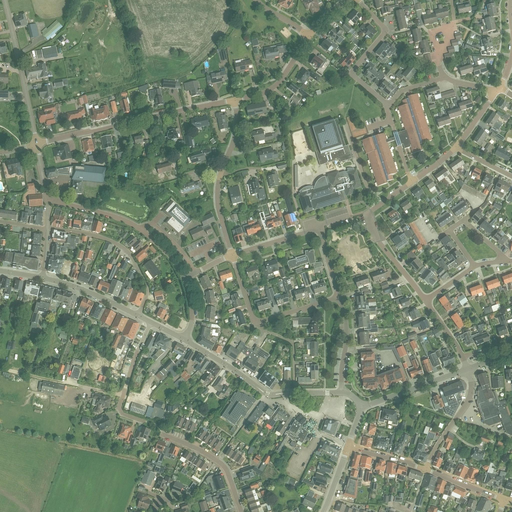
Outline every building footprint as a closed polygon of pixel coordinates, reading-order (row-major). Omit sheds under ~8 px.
[(322,3),(320,0),(308,0),(303,3),(307,10),(310,9),(313,14),(320,11),(317,5),(322,3)] [(488,12),(496,10),(494,1),(487,2),(488,6),(487,6),(488,10),(483,11),(483,13),(488,12)] [(382,2),(375,3),(377,10),(383,8),(382,2)] [(437,19),(443,18),(440,5),(438,6),(439,10),(435,11),(437,19)] [(443,18),(449,16),(447,8),(443,9),(442,5),(440,5),(443,18)] [(428,11),(431,24),(437,22),(436,19),(437,19),(435,11),(434,11),(435,14),(431,15),(430,10),(428,11)] [(494,18),(497,17),(496,10),(488,12),(489,16),(484,17),(485,20),(490,18),(494,18)] [(355,24),(361,17),(354,11),(348,19),(355,24)] [(428,11),(426,11),(427,16),(423,16),(425,25),(431,24),(428,11)] [(17,28),(28,25),(27,24),(31,24),(30,23),(30,20),(27,21),(25,13),(21,14),(21,16),(15,18),(17,28)] [(486,23),(481,25),(481,27),(483,27),(494,24),(493,21),(495,21),(494,18),(490,18),(485,20),(486,23)] [(48,40),(63,27),(57,21),(48,29),(46,28),(42,32),(43,34),(42,34),(48,40)] [(31,38),(39,36),(36,24),(28,26),(31,38)] [(348,32),(351,28),(345,24),(342,27),(348,32)] [(494,24),(483,27),(484,30),(482,31),(483,33),(487,32),(495,30),(494,24)] [(371,39),(377,32),(372,28),(369,25),(367,28),(363,25),(359,30),(363,33),(364,32),(371,39)] [(329,34),(337,41),(341,36),(340,35),(344,31),(339,27),(336,31),(334,29),(329,34)] [(491,38),(481,41),(482,44),(479,45),(479,46),(477,45),(477,46),(480,47),(480,48),(484,47),(484,46),(492,45),(491,38)] [(336,50),(338,47),(331,40),(329,43),(325,40),(321,46),(327,51),(331,46),(336,50)] [(392,54),(396,50),(392,46),(389,49),(384,44),(380,49),(387,55),(389,52),(392,54)] [(494,51),(492,45),(484,46),(484,47),(485,50),(480,51),(481,55),(491,56),(490,52),(494,51)] [(274,56),(274,57),(279,56),(279,54),(284,53),(283,46),(265,50),(265,52),(263,53),(264,60),(267,59),(267,60),(271,59),(271,57),(274,56)] [(387,55),(380,49),(375,54),(381,59),(379,61),(383,65),(387,60),(385,58),(387,55)] [(316,57),(314,59),(313,59),(312,59),(312,60),(311,60),(311,64),(313,65),(314,66),(314,67),(315,68),(317,68),(318,69),(323,63),(324,65),(327,61),(319,55),(317,58),(316,57)] [(349,66),(356,59),(351,55),(346,61),(343,58),(339,63),(344,67),(346,64),(349,66)] [(479,67),(481,74),(487,72),(483,61),(486,58),(486,57),(481,57),(481,61),(477,62),(478,65),(479,67)] [(408,69),(406,71),(412,76),(416,72),(411,68),(413,65),(408,60),(404,65),(408,69)] [(248,66),(252,66),(251,61),(235,64),(237,72),(249,70),(248,66)] [(369,79),(375,71),(373,69),(375,66),(370,62),(366,67),(368,69),(364,75),(369,79)] [(41,78),(48,77),(45,64),(38,65),(39,66),(26,68),(28,80),(38,78),(38,79),(41,78)] [(475,76),(472,69),(471,66),(465,67),(467,74),(473,72),(474,76),(475,76)] [(467,74),(465,67),(459,69),(461,76),(467,74)] [(472,69),(475,76),(481,74),(479,67),(472,69)] [(8,83),(8,75),(1,75),(1,68),(0,68),(0,82),(3,83),(3,84),(6,84),(6,83),(8,83)] [(220,81),(228,80),(226,72),(225,72),(225,69),(221,70),(221,73),(211,75),(211,76),(206,77),(207,82),(212,81),(213,84),(221,82),(220,81)] [(304,84),(310,76),(318,82),(321,78),(311,71),(309,74),(304,70),(301,75),(300,74),(298,77),(298,78),(297,80),(299,81),(298,82),(301,84),(301,83),(304,84)] [(375,71),(369,79),(374,83),(378,78),(381,80),(385,75),(380,70),(377,73),(375,71)] [(412,76),(406,71),(404,73),(400,70),(396,75),(401,79),(403,77),(408,81),(412,76)] [(383,93),(384,92),(390,85),(387,83),(389,80),(385,77),(381,81),(383,83),(379,88),(381,89),(380,90),(383,93)] [(176,82),(164,81),(163,88),(175,89),(176,82)] [(195,96),(200,95),(199,91),(200,91),(200,90),(199,90),(197,82),(185,84),(186,91),(191,91),(192,95),(194,95),(195,96)] [(149,84),(138,88),(139,91),(145,93),(147,89),(148,88),(148,87),(149,84)] [(292,84),(291,86),(290,86),(289,87),(288,88),(289,88),(295,94),(297,91),(308,100),(310,97),(299,88),(298,89),(292,84)] [(390,85),(384,92),(383,93),(386,96),(387,95),(388,96),(392,91),(395,93),(399,89),(394,84),(392,87),(390,85)] [(52,97),(51,87),(44,88),(44,90),(39,91),(40,97),(45,97),(45,99),(52,97)] [(438,87),(432,89),(434,96),(440,94),(438,87)] [(157,106),(163,104),(162,97),(160,97),(160,95),(161,94),(160,89),(150,91),(150,95),(150,96),(151,100),(155,99),(157,106)] [(435,98),(434,96),(432,89),(426,91),(428,98),(432,97),(433,99),(434,103),(436,102),(435,98)] [(410,105),(420,102),(417,94),(408,97),(408,99),(410,105)] [(291,99),(293,101),(296,103),(294,106),(299,109),(302,105),(299,102),(300,100),(294,95),(291,99)] [(473,107),(471,101),(469,95),(466,96),(468,101),(465,103),(467,109),(473,107)] [(127,100),(126,99),(120,100),(122,109),(123,109),(124,113),(130,112),(127,100)] [(417,127),(415,120),(412,112),(410,105),(408,99),(402,101),(404,105),(398,107),(405,130),(417,127)] [(497,106),(503,110),(505,106),(509,108),(509,110),(511,111),(511,110),(511,104),(510,105),(507,104),(502,100),(497,106)] [(420,102),(410,105),(412,112),(422,109),(420,102)] [(248,116),(267,113),(265,103),(246,107),(248,116)] [(52,112),(56,111),(55,106),(44,108),(45,111),(38,112),(40,123),(54,120),(52,112)] [(101,120),(99,111),(98,106),(94,107),(95,109),(90,110),(92,120),(95,119),(96,121),(98,121),(99,121),(101,121),(101,120)] [(99,111),(101,120),(102,120),(103,120),(105,120),(105,119),(107,118),(107,116),(110,116),(107,106),(102,107),(102,110),(99,111)] [(425,117),(422,109),(412,112),(415,120),(425,117)] [(456,117),(454,110),(448,112),(449,117),(450,119),(456,117)] [(68,121),(82,118),(81,111),(66,114),(68,121)] [(220,130),(224,129),(228,128),(225,116),(223,116),(222,113),(216,114),(216,118),(218,117),(220,130)] [(493,113),(489,118),(501,126),(503,124),(497,120),(499,117),(493,113)] [(192,128),(209,125),(207,116),(203,117),(191,120),(192,128)] [(415,120),(417,127),(417,128),(427,125),(425,117),(415,120)] [(443,119),(445,125),(451,124),(450,119),(449,117),(443,119)] [(350,120),(352,132),(358,130),(355,118),(350,120)] [(499,129),(501,126),(489,118),(486,123),(492,128),(490,131),(492,133),(496,136),(498,133),(496,131),(497,130),(498,131),(499,129)] [(334,120),(308,128),(320,166),(324,164),(326,163),(326,164),(338,160),(340,159),(341,162),(352,159),(348,146),(346,146),(337,119),(334,120)] [(445,125),(443,119),(437,121),(439,127),(445,125)] [(430,132),(427,125),(417,128),(419,136),(430,132)] [(391,139),(391,142),(395,140),(397,147),(399,146),(401,145),(403,144),(404,149),(410,147),(412,154),(423,150),(420,144),(422,144),(419,136),(417,128),(417,127),(405,130),(397,133),(397,132),(395,132),(393,133),(394,137),(391,139)] [(366,128),(354,131),(355,137),(368,134),(366,128)] [(177,139),(177,138),(179,138),(178,134),(179,134),(178,129),(169,131),(169,134),(167,134),(168,137),(165,138),(166,141),(169,140),(171,140),(173,140),(173,141),(175,142),(176,142),(177,140),(177,139)] [(265,140),(265,141),(273,139),(272,134),(264,135),(263,130),(253,133),(255,142),(265,140)] [(477,135),(484,140),(488,134),(481,130),(477,135)] [(432,140),(430,132),(419,136),(422,144),(432,140)] [(391,142),(391,139),(387,140),(385,133),(373,137),(379,157),(391,153),(388,143),(391,142)] [(497,138),(496,137),(496,136),(492,133),(490,137),(495,140),(498,142),(500,139),(497,137),(497,138)] [(484,140),(477,135),(473,141),(480,146),(484,140)] [(104,149),(113,147),(111,136),(101,138),(104,149)] [(146,149),(150,149),(148,141),(143,142),(142,136),(134,138),(135,140),(129,141),(130,146),(145,143),(146,149)] [(367,154),(369,160),(379,157),(373,137),(362,141),(366,154),(367,154)] [(82,142),(84,148),(83,149),(83,151),(84,151),(85,153),(94,151),(92,140),(82,142)] [(186,148),(195,146),(194,140),(185,141),(186,148)] [(180,150),(186,149),(185,142),(178,143),(180,150)] [(504,151),(500,149),(502,146),(500,145),(498,148),(495,154),(501,157),(504,151)] [(62,148),(54,150),(56,157),(61,156),(62,161),(65,160),(71,159),(69,146),(62,147),(62,148)] [(261,162),(278,158),(276,151),(273,152),(272,148),(265,150),(265,151),(259,153),(258,154),(258,155),(258,156),(258,157),(259,158),(260,158),(261,162)] [(511,154),(506,152),(508,149),(506,148),(504,151),(501,157),(507,161),(511,154)] [(206,160),(205,157),(212,155),(210,149),(203,151),(203,152),(190,156),(192,164),(206,160)] [(391,153),(379,157),(387,182),(393,180),(391,175),(397,173),(391,153)] [(379,157),(369,160),(377,187),(387,183),(387,182),(379,157)] [(18,174),(22,174),(22,175),(19,159),(7,162),(9,171),(10,171),(10,175),(18,174)] [(460,159),(455,163),(459,168),(462,166),(465,170),(462,172),(463,174),(464,176),(467,171),(468,169),(467,167),(464,164),(460,159)] [(158,163),(151,165),(153,171),(157,170),(158,175),(172,171),(169,162),(159,165),(158,163)] [(463,174),(462,172),(459,168),(455,163),(450,166),(453,172),(456,170),(461,176),(463,174)] [(57,170),(57,172),(58,174),(72,176),(72,180),(76,180),(76,181),(74,181),(72,193),(81,194),(83,182),(78,181),(105,184),(106,169),(73,165),(73,167),(57,170)] [(345,200),(343,197),(345,196),(347,195),(347,196),(355,193),(354,189),(361,187),(356,171),(354,171),(354,170),(354,169),(352,168),(350,168),(349,168),(347,169),(348,171),(346,172),(345,171),(338,174),(338,173),(329,176),(331,185),(315,190),(315,187),(314,187),(313,186),(312,186),(311,186),(310,186),(309,186),(308,187),(307,187),(306,187),(305,187),(304,188),(303,188),(302,189),(301,190),(300,191),(299,192),(300,192),(301,194),(299,194),(302,202),(303,205),(305,213),(313,210),(312,210),(315,209),(315,210),(345,200)] [(57,170),(56,169),(46,171),(48,179),(58,177),(58,174),(57,172),(57,170)] [(450,179),(452,182),(454,180),(452,177),(452,178),(450,174),(449,175),(445,169),(440,173),(444,178),(448,176),(450,179)] [(479,177),(481,172),(475,169),(472,176),(476,178),(474,182),(477,183),(480,178),(479,177)] [(270,188),(278,186),(277,180),(278,180),(277,172),(273,172),(273,176),(268,177),(270,188)] [(448,184),(444,178),(440,173),(435,177),(439,182),(442,180),(446,186),(448,184)] [(483,181),(483,182),(487,184),(486,186),(487,186),(486,189),(489,191),(492,186),(489,185),(490,182),(491,183),(493,178),(486,174),(483,181)] [(257,179),(253,180),(254,184),(249,185),(251,195),(259,194),(257,188),(259,187),(257,179)] [(429,190),(435,186),(431,180),(425,184),(429,190)] [(182,193),(184,193),(196,189),(196,190),(200,189),(197,183),(194,184),(194,181),(181,186),(182,189),(181,189),(181,190),(181,193),(182,193)] [(499,181),(496,187),(502,190),(505,184),(499,181)] [(507,192),(510,186),(505,184),(502,190),(507,192)] [(232,204),(242,202),(239,187),(232,188),(233,191),(229,192),(232,204)] [(423,200),(426,197),(419,188),(412,193),(417,200),(421,197),(423,200)] [(30,205),(43,205),(42,195),(29,195),(30,205)] [(183,230),(193,220),(178,206),(172,200),(168,205),(169,206),(166,209),(165,208),(162,211),(170,219),(166,223),(174,231),(173,232),(179,238),(185,232),(183,230)] [(404,212),(411,207),(407,201),(400,206),(404,212)] [(463,201),(457,205),(462,213),(468,209),(465,204),(464,203),(463,201)] [(462,213),(457,205),(451,209),(452,211),(456,217),(462,213)] [(31,216),(31,217),(30,224),(43,227),(43,209),(35,208),(34,212),(36,212),(35,217),(31,216)] [(27,223),(28,216),(31,217),(31,216),(32,210),(29,210),(29,209),(26,209),(25,212),(22,212),(20,222),(23,222),(23,223),(25,223),(26,223),(27,223)] [(479,214),(482,211),(480,210),(472,218),(474,220),(473,221),(476,224),(482,217),(479,214)] [(397,223),(399,221),(396,217),(398,216),(394,211),(388,215),(392,220),(394,218),(397,223)] [(268,229),(275,227),(271,215),(270,215),(271,216),(265,218),(263,212),(259,214),(261,219),(263,226),(267,224),(268,229)] [(452,220),(448,214),(447,212),(441,216),(447,223),(452,220)] [(65,217),(54,214),(52,226),(63,228),(65,217)] [(209,224),(215,221),(212,214),(201,219),(204,226),(190,232),(194,240),(203,236),(212,232),(209,224)] [(279,219),(276,220),(275,218),(274,214),(271,215),(275,227),(281,225),(279,219)] [(288,227),(294,225),(292,219),(296,218),(294,214),(284,217),(286,221),(288,227)] [(447,223),(441,216),(436,220),(437,222),(441,227),(447,223)] [(81,222),(78,221),(79,220),(78,218),(76,218),(75,219),(73,228),(80,229),(81,222)] [(247,219),(248,222),(249,225),(243,227),(244,231),(246,230),(248,236),(254,234),(250,221),(251,221),(250,218),(247,219)] [(480,227),(484,231),(489,225),(486,222),(488,219),(486,218),(484,221),(485,221),(480,227)] [(91,231),(93,220),(88,219),(87,223),(82,222),(81,229),(91,231)] [(253,220),(251,221),(250,221),(254,234),(261,232),(258,224),(255,225),(254,220),(253,220)] [(494,229),(491,227),(494,225),(493,224),(496,222),(494,220),(491,223),(489,225),(484,231),(489,235),(494,229)] [(100,234),(102,224),(95,222),(92,231),(100,234)] [(236,243),(243,241),(241,236),(243,235),(241,228),(236,229),(238,236),(234,237),(236,243)] [(409,239),(413,236),(409,229),(404,233),(409,239)] [(507,231),(504,234),(499,229),(497,232),(497,233),(493,238),(497,242),(507,231)] [(66,232),(53,231),(52,240),(54,240),(54,242),(64,243),(68,244),(68,246),(69,247),(69,248),(75,249),(76,237),(70,237),(70,236),(66,234),(66,232)] [(509,238),(507,236),(509,233),(507,231),(497,242),(502,246),(503,245),(508,249),(509,243),(506,241),(509,238)] [(401,240),(405,238),(401,232),(396,236),(397,237),(392,240),(396,246),(402,242),(401,240)] [(131,247),(139,240),(138,240),(137,241),(133,236),(126,242),(131,247)] [(445,246),(451,242),(447,236),(441,241),(440,240),(437,243),(438,244),(442,242),(445,246)] [(139,240),(131,247),(132,246),(137,251),(143,246),(139,240)] [(451,242),(445,246),(448,252),(455,247),(451,242)] [(68,244),(64,243),(64,247),(53,245),(52,255),(62,257),(63,252),(66,252),(67,247),(69,247),(68,246),(68,244)] [(110,254),(113,245),(107,243),(103,251),(110,254)] [(84,261),(86,262),(87,259),(91,260),(93,252),(87,250),(84,261)] [(139,263),(148,256),(142,250),(135,256),(139,263)] [(300,259),(302,265),(309,263),(310,265),(315,263),(314,251),(305,252),(306,257),(300,259)] [(451,254),(447,256),(450,260),(453,258),(455,261),(461,256),(457,251),(452,255),(451,254)] [(19,268),(19,266),(24,267),(25,268),(26,268),(27,268),(28,269),(29,270),(30,270),(31,270),(32,271),(33,271),(34,270),(36,270),(36,269),(37,268),(38,267),(38,266),(39,265),(39,260),(24,258),(24,256),(24,255),(21,255),(6,252),(5,262),(17,264),(16,268),(19,268)] [(64,264),(65,259),(53,256),(52,258),(51,257),(48,272),(60,275),(63,264),(64,264)] [(459,266),(465,262),(461,256),(455,261),(453,262),(448,266),(447,266),(449,268),(449,269),(454,266),(456,269),(459,266)] [(414,268),(413,270),(416,272),(422,267),(422,268),(424,266),(418,260),(415,257),(410,261),(412,263),(411,265),(414,268)] [(302,265),(300,259),(296,260),(296,259),(295,259),(295,260),(287,262),(290,270),(300,267),(300,266),(302,265)] [(443,259),(442,259),(438,262),(442,268),(443,269),(447,266),(448,266),(443,259)] [(124,271),(128,263),(123,261),(119,268),(124,271)] [(154,278),(160,273),(151,261),(144,266),(154,278)] [(273,265),(272,261),(265,264),(266,266),(267,271),(263,272),(266,282),(268,281),(268,280),(269,279),(268,277),(267,274),(273,273),(272,271),(273,271),(271,265),(273,265)] [(71,278),(77,280),(80,273),(77,272),(79,267),(77,266),(74,265),(73,271),(74,271),(71,278)] [(87,284),(90,277),(82,274),(83,272),(84,272),(86,267),(83,266),(81,273),(78,280),(87,284)] [(108,279),(112,281),(118,267),(114,266),(113,267),(108,279)] [(255,281),(260,279),(258,274),(259,273),(257,266),(252,268),(252,269),(246,270),(248,277),(253,275),(255,281)] [(442,268),(436,273),(439,276),(445,271),(443,269),(442,268)] [(436,281),(432,278),(435,276),(427,269),(423,273),(420,278),(428,284),(429,283),(433,285),(436,281)] [(222,281),(232,277),(230,270),(219,274),(222,281)] [(135,274),(131,271),(127,278),(132,281),(135,274)] [(380,280),(386,278),(384,271),(378,273),(380,280)] [(445,271),(439,276),(443,280),(449,275),(445,271)] [(374,282),(380,280),(378,273),(371,275),(374,282)] [(97,279),(99,275),(95,274),(90,285),(96,288),(99,280),(97,279)] [(117,297),(123,284),(115,281),(116,280),(117,280),(119,276),(116,274),(108,293),(117,297)] [(209,281),(207,275),(202,277),(202,278),(200,279),(202,283),(201,283),(202,285),(209,281)] [(361,278),(363,285),(370,283),(367,276),(361,278)] [(508,276),(502,278),(505,284),(508,283),(510,290),(511,289),(511,286),(510,282),(508,276)] [(363,285),(361,278),(355,280),(357,287),(363,285)] [(5,296),(9,297),(9,295),(11,295),(12,288),(9,287),(10,281),(4,279),(3,283),(2,283),(1,285),(1,286),(1,288),(5,289),(5,294),(5,296)] [(319,285),(321,292),(327,291),(324,280),(321,280),(322,284),(319,285)] [(492,282),(494,288),(498,287),(501,293),(504,292),(503,289),(502,289),(501,286),(500,286),(497,280),(492,282)] [(128,288),(130,283),(125,281),(121,289),(118,297),(128,302),(133,289),(128,288)] [(209,281),(202,285),(203,286),(205,290),(208,288),(208,289),(212,287),(209,281)] [(222,295),(226,293),(227,293),(226,289),(224,289),(222,281),(219,282),(220,286),(219,286),(220,290),(221,290),(222,295)] [(20,291),(19,297),(22,298),(24,291),(21,291),(23,283),(17,282),(15,289),(20,291)] [(23,302),(24,303),(23,304),(26,305),(27,297),(26,297),(27,294),(38,297),(40,285),(27,282),(23,302)] [(107,293),(110,285),(101,282),(98,290),(107,293)] [(494,288),(492,282),(486,284),(488,290),(492,289),(493,292),(494,296),(496,295),(494,288)] [(321,292),(319,285),(313,287),(315,294),(321,292)] [(395,298),(402,296),(399,288),(396,289),(394,285),(389,287),(383,290),(385,294),(388,293),(389,294),(393,293),(395,298)] [(40,299),(41,299),(40,301),(39,301),(38,304),(37,303),(34,313),(33,313),(31,322),(32,322),(30,332),(35,333),(40,315),(48,317),(50,308),(52,300),(55,289),(42,286),(39,297),(40,297),(40,299)] [(300,291),(302,298),(308,296),(306,289),(306,288),(305,286),(299,288),(300,289),(300,291)] [(475,288),(478,294),(482,293),(483,296),(486,295),(484,292),(483,292),(481,286),(475,288)] [(478,294),(475,288),(470,290),(472,296),(478,294)] [(55,310),(57,301),(61,303),(65,292),(56,289),(53,300),(52,300),(50,308),(55,310)] [(297,289),(298,292),(294,293),(296,300),(302,298),(300,291),(300,289),(297,289)] [(134,290),(129,302),(140,307),(145,295),(134,290)] [(162,291),(154,293),(156,301),(164,300),(162,291)] [(72,299),(73,295),(65,292),(61,303),(67,305),(66,307),(72,309),(75,300),(72,299)] [(233,303),(240,300),(238,294),(231,296),(233,303)] [(444,297),(439,301),(443,306),(448,303),(448,302),(445,298),(448,296),(447,294),(444,296),(444,297)] [(281,297),(284,304),(290,302),(287,295),(281,297)] [(462,305),(467,301),(463,295),(457,299),(462,305)] [(268,297),(262,299),(265,310),(271,308),(269,300),(268,297)] [(284,304),(281,297),(275,298),(276,301),(278,306),(284,304)] [(401,303),(401,304),(403,308),(410,305),(408,299),(404,300),(403,297),(395,300),(397,305),(401,303)] [(448,302),(448,303),(443,306),(447,312),(452,308),(450,306),(454,303),(452,302),(455,300),(453,297),(448,302)] [(80,306),(80,307),(78,311),(84,314),(90,301),(84,298),(80,306)] [(265,310),(262,299),(259,300),(260,303),(257,304),(259,312),(265,310)] [(240,300),(233,303),(235,309),(242,307),(240,300)] [(94,303),(90,301),(84,314),(83,316),(87,318),(88,315),(94,303)] [(105,309),(96,304),(90,317),(94,319),(95,319),(95,318),(100,320),(105,309)] [(493,312),(501,309),(499,304),(491,307),(492,310),(493,312)] [(163,319),(167,312),(165,311),(167,307),(163,305),(161,309),(159,312),(155,309),(153,313),(157,316),(163,319)] [(110,326),(116,314),(106,309),(100,322),(110,326)] [(413,321),(420,318),(418,310),(411,313),(410,309),(404,312),(406,318),(411,316),(413,321)] [(455,323),(464,317),(463,316),(460,319),(457,315),(461,313),(459,311),(456,313),(456,314),(451,318),(455,323)] [(237,320),(244,318),(242,312),(235,314),(237,320)] [(122,335),(129,320),(118,315),(112,328),(122,332),(121,334),(122,335)] [(505,327),(508,326),(504,316),(499,317),(502,327),(497,329),(499,333),(498,334),(499,336),(500,336),(500,337),(507,334),(506,330),(505,327)] [(465,318),(464,318),(464,317),(455,323),(459,329),(464,326),(462,322),(463,321),(464,322),(466,321),(465,318)] [(244,318),(237,320),(239,327),(246,324),(244,318)] [(310,334),(318,334),(318,325),(316,325),(316,318),(299,318),(292,318),(292,321),(293,321),(293,327),(299,327),(299,325),(311,325),(311,329),(310,329),(310,334)] [(85,324),(82,329),(86,331),(88,331),(91,322),(86,320),(85,324)] [(117,348),(121,350),(123,345),(126,337),(133,340),(140,325),(129,320),(122,335),(119,342),(117,348)] [(423,331),(429,328),(426,321),(420,323),(419,321),(412,324),(413,328),(416,327),(417,328),(419,327),(420,331),(423,330),(423,331)] [(210,335),(211,330),(202,328),(201,337),(202,338),(199,344),(211,351),(216,342),(211,340),(212,338),(208,336),(206,339),(205,339),(206,334),(210,335)] [(66,339),(68,333),(61,331),(59,338),(63,339),(62,342),(66,344),(67,339),(66,339)] [(233,335),(226,331),(221,340),(227,344),(233,335)] [(234,342),(239,345),(242,340),(246,342),(250,337),(241,331),(234,342)] [(475,339),(472,340),(473,343),(475,342),(475,343),(476,343),(477,346),(484,343),(481,334),(482,334),(482,331),(480,332),(480,331),(478,332),(479,335),(478,336),(479,338),(475,339)] [(469,332),(463,335),(466,341),(464,341),(466,345),(467,344),(467,346),(473,343),(472,340),(469,332)] [(482,334),(481,334),(484,343),(490,341),(489,338),(489,337),(487,332),(482,334)] [(417,336),(419,340),(420,342),(423,341),(422,338),(427,337),(425,333),(417,336)] [(160,334),(155,345),(153,347),(158,350),(157,350),(156,352),(156,353),(157,353),(156,353),(152,357),(156,360),(158,359),(158,358),(164,353),(166,351),(171,341),(168,339),(160,334)] [(151,337),(147,344),(151,346),(155,339),(151,337)] [(417,337),(408,341),(411,346),(416,344),(415,343),(419,341),(417,337)] [(311,345),(311,350),(318,350),(318,343),(312,343),(312,340),(306,340),(306,343),(305,343),(305,345),(307,345),(311,345)] [(174,351),(180,355),(181,354),(183,354),(184,352),(185,352),(186,350),(186,349),(177,344),(174,350),(175,350),(174,351)] [(219,354),(222,347),(216,344),(213,351),(219,354)] [(231,347),(226,355),(235,360),(237,359),(244,347),(240,344),(236,351),(231,347)] [(242,363),(244,365),(253,352),(251,350),(245,346),(244,347),(237,359),(242,362),(242,363)] [(396,349),(400,358),(407,355),(403,346),(396,349)] [(394,347),(380,348),(381,351),(393,350),(399,363),(402,362),(394,347)] [(257,354),(253,352),(244,365),(244,366),(254,372),(258,367),(261,369),(270,355),(260,349),(257,354)] [(312,357),(318,357),(318,350),(311,350),(308,350),(308,355),(303,355),(303,360),(312,360),(312,357)] [(445,367),(450,365),(445,350),(442,351),(445,358),(442,359),(445,367)] [(445,350),(450,365),(455,363),(452,355),(450,356),(447,350),(445,350)] [(175,364),(173,366),(175,367),(176,368),(182,362),(186,364),(187,364),(188,362),(189,362),(194,354),(190,351),(189,352),(186,352),(183,356),(180,360),(179,359),(175,364)] [(206,358),(199,353),(193,362),(198,365),(195,369),(202,374),(210,362),(205,359),(206,358)] [(375,361),(374,353),(361,354),(361,359),(363,359),(364,362),(362,362),(362,371),(363,371),(363,374),(361,374),(361,379),(363,379),(363,382),(363,387),(365,386),(366,390),(370,389),(370,390),(375,390),(375,389),(377,389),(377,387),(374,378),(373,362),(375,361)] [(437,358),(435,353),(429,356),(434,367),(440,365),(437,358)] [(419,368),(415,359),(413,360),(419,376),(423,375),(421,368),(419,368)] [(140,368),(143,371),(152,364),(150,360),(140,368)] [(175,364),(171,360),(156,376),(160,380),(168,371),(171,368),(173,366),(175,364)] [(419,376),(413,360),(411,361),(413,367),(408,369),(409,372),(412,379),(419,376)] [(426,374),(433,371),(430,364),(428,360),(426,361),(428,365),(423,366),(426,374)] [(203,383),(204,382),(216,366),(214,363),(213,364),(211,363),(206,371),(208,372),(207,373),(206,373),(201,380),(202,380),(200,382),(203,383)] [(311,373),(318,373),(318,366),(312,366),(312,363),(307,363),(307,368),(311,368),(311,373)] [(79,377),(82,369),(74,366),(70,378),(78,380),(79,377)] [(215,377),(220,370),(219,368),(216,366),(204,382),(202,385),(205,387),(207,384),(212,377),(211,377),(213,376),(215,377)] [(378,378),(374,378),(377,387),(381,387),(382,390),(387,388),(386,386),(389,385),(389,386),(398,383),(397,382),(402,380),(402,382),(406,381),(401,369),(378,378)] [(180,375),(182,377),(178,381),(180,383),(177,386),(179,388),(191,377),(185,371),(180,375)] [(265,372),(259,381),(272,390),(278,382),(265,372)] [(511,435),(511,424),(505,405),(497,408),(496,405),(485,373),(484,372),(476,375),(480,387),(479,388),(478,393),(477,403),(484,424),(489,426),(502,422),(506,433),(511,436),(511,435)] [(312,380),(318,380),(318,373),(311,373),(311,378),(307,378),(298,378),(298,383),(307,383),(312,383),(312,380)] [(227,397),(231,390),(226,387),(225,388),(220,385),(223,380),(220,377),(213,387),(219,391),(216,395),(221,398),(223,394),(227,397)] [(493,378),(493,386),(495,386),(495,388),(503,388),(502,377),(493,378)] [(454,395),(466,390),(465,386),(464,384),(463,382),(461,381),(458,381),(456,382),(454,383),(453,385),(450,386),(440,390),(441,394),(444,393),(444,395),(447,403),(448,406),(459,402),(461,401),(458,393),(454,395)] [(44,382),(41,392),(63,397),(65,386),(44,382)] [(243,395),(238,392),(236,394),(235,393),(230,401),(231,402),(222,416),(235,425),(243,413),(246,415),(255,401),(252,399),(253,398),(249,396),(249,397),(244,394),(243,395)] [(111,398),(99,396),(100,395),(95,394),(93,397),(92,399),(98,400),(96,408),(94,410),(95,413),(98,413),(100,411),(99,408),(100,406),(109,408),(111,398)] [(443,407),(444,408),(444,407),(440,397),(439,397),(438,395),(433,397),(434,400),(432,400),(435,410),(443,407)] [(497,405),(496,405),(497,408),(505,405),(506,405),(506,400),(499,402),(497,403),(496,403),(497,405)] [(264,413),(271,418),(275,412),(268,406),(268,407),(262,402),(244,426),(247,428),(245,430),(249,433),(264,413)] [(456,412),(460,405),(459,402),(448,406),(444,407),(444,408),(446,414),(453,418),(456,412)] [(146,408),(133,403),(129,413),(144,418),(145,415),(144,415),(146,408)] [(157,420),(161,409),(155,407),(151,418),(156,420),(157,420)] [(279,407),(276,411),(275,412),(271,418),(267,424),(270,425),(271,423),(274,425),(278,419),(276,419),(275,418),(276,417),(277,418),(283,410),(279,407)] [(390,410),(386,409),(386,410),(384,410),(383,417),(380,416),(379,422),(384,423),(385,420),(388,421),(390,410)] [(283,422),(288,414),(283,410),(277,418),(276,417),(275,418),(276,419),(278,419),(283,422)] [(395,411),(390,410),(388,421),(392,422),(392,424),(397,425),(399,419),(395,419),(396,412),(394,412),(395,411)] [(282,435),(292,418),(288,414),(283,422),(279,429),(281,430),(280,433),(282,435)] [(101,431),(112,425),(107,417),(103,419),(102,419),(101,416),(92,420),(94,424),(95,424),(96,426),(98,427),(99,426),(101,431)] [(181,428),(186,416),(185,416),(183,419),(179,417),(175,426),(181,428)] [(186,416),(181,428),(186,431),(190,422),(192,419),(190,418),(189,421),(185,420),(187,416),(186,416)] [(196,425),(198,421),(196,420),(194,424),(191,422),(192,419),(186,431),(192,433),(196,424),(196,425)] [(306,437),(309,432),(304,429),(304,430),(301,429),(303,427),(294,419),(291,422),(292,422),(279,444),(277,447),(276,449),(279,452),(288,437),(291,438),(290,439),(294,441),(295,439),(302,443),(305,440),(307,441),(308,439),(306,437)] [(334,436),(338,422),(326,421),(322,431),(334,436)] [(400,421),(397,430),(403,431),(406,423),(400,421)] [(129,444),(131,438),(128,437),(131,428),(122,425),(118,436),(126,439),(125,442),(129,444)] [(146,440),(150,430),(149,430),(148,429),(147,429),(146,429),(142,428),(140,433),(137,432),(135,439),(140,441),(141,439),(142,440),(143,440),(144,439),(146,440)] [(201,441),(209,430),(208,429),(206,432),(202,430),(196,437),(201,441)] [(210,431),(209,430),(201,441),(206,444),(214,433),(213,433),(211,436),(208,434),(210,431)] [(435,434),(428,432),(423,445),(429,446),(431,439),(433,440),(435,434)] [(214,433),(206,444),(211,448),(219,437),(218,436),(216,439),(213,437),(215,434),(214,433)] [(394,452),(395,453),(394,454),(397,455),(398,453),(401,454),(404,443),(406,443),(409,436),(402,434),(399,444),(396,444),(394,452)] [(490,437),(485,436),(482,435),(480,440),(488,443),(490,439),(490,437)] [(390,440),(387,439),(387,441),(377,439),(375,447),(380,448),(381,448),(386,449),(387,443),(389,443),(389,444),(392,445),(394,437),(390,436),(390,440)] [(219,437),(211,448),(217,451),(222,443),(223,444),(225,441),(223,440),(221,443),(218,440),(220,437),(219,437)] [(373,439),(363,437),(362,446),(371,448),(373,439)] [(161,465),(164,456),(166,451),(167,447),(165,446),(165,444),(158,441),(155,449),(159,451),(158,454),(161,454),(157,463),(161,465)] [(332,460),(337,462),(339,457),(342,449),(323,441),(317,451),(322,453),(323,450),(334,455),(332,460)] [(444,442),(440,450),(445,452),(449,445),(444,442)] [(423,445),(420,444),(417,443),(415,451),(416,451),(413,459),(418,460),(423,445)] [(423,445),(418,460),(425,463),(428,455),(422,453),(422,452),(424,452),(426,446),(423,445)] [(166,451),(164,456),(170,459),(172,455),(176,456),(179,449),(172,446),(169,452),(166,451)] [(230,458),(234,452),(231,450),(233,447),(231,446),(229,449),(225,455),(230,458)] [(460,458),(463,451),(458,448),(455,456),(460,459),(460,458)] [(481,461),(484,452),(475,449),(471,458),(481,461)] [(234,452),(230,458),(235,462),(239,456),(236,454),(238,451),(236,450),(234,452)] [(241,457),(243,454),(243,455),(245,452),(243,451),(241,453),(239,456),(235,462),(240,465),(244,460),(241,457)] [(188,461),(192,455),(186,452),(183,458),(186,460),(184,463),(186,464),(188,461)] [(432,466),(439,468),(442,460),(441,459),(443,454),(438,452),(432,466)] [(357,475),(359,470),(359,469),(359,468),(358,468),(361,456),(355,454),(351,468),(353,468),(352,470),(350,476),(351,476),(350,478),(348,478),(346,486),(345,486),(343,495),(356,498),(358,476),(357,475)] [(192,455),(188,461),(191,463),(189,466),(191,467),(197,459),(192,455)] [(263,471),(266,466),(267,465),(271,458),(266,455),(262,464),(261,466),(259,470),(263,471)] [(370,469),(372,458),(362,456),(360,467),(370,469)] [(197,459),(193,465),(196,467),(194,470),(196,471),(198,468),(202,462),(197,459)] [(386,462),(379,460),(378,463),(377,463),(375,470),(377,470),(376,474),(382,475),(383,472),(384,472),(386,465),(385,465),(386,462)] [(452,466),(453,466),(454,463),(448,460),(443,470),(449,473),(452,466)] [(207,465),(202,462),(198,468),(201,470),(199,473),(201,474),(203,471),(207,465)] [(396,475),(397,465),(388,462),(386,474),(396,475)] [(330,465),(327,464),(326,465),(322,463),(320,470),(318,469),(317,472),(323,475),(324,472),(330,474),(330,473),(331,473),(332,470),(331,469),(332,467),(330,466),(330,465)] [(464,479),(469,468),(459,464),(454,475),(464,479)] [(403,478),(405,479),(407,473),(406,473),(407,469),(399,466),(397,473),(403,475),(403,478)] [(249,474),(253,473),(251,467),(241,471),(242,474),(239,475),(241,482),(250,479),(249,474)] [(474,484),(478,471),(470,467),(465,480),(474,484)] [(492,486),(495,476),(491,475),(493,469),(489,467),(485,478),(488,479),(486,484),(492,486)] [(414,479),(417,472),(410,470),(408,477),(414,479)] [(507,473),(501,471),(499,478),(495,476),(492,486),(499,488),(501,483),(503,484),(507,473)] [(150,486),(154,474),(149,472),(147,476),(145,475),(142,483),(150,486)] [(423,474),(417,472),(414,479),(421,481),(423,474)] [(217,490),(224,487),(221,477),(218,478),(217,474),(208,477),(206,480),(207,483),(214,481),(217,490)] [(323,477),(316,474),(315,478),(317,478),(315,485),(324,489),(325,486),(326,486),(327,483),(326,483),(327,482),(321,480),(323,477)] [(433,492),(437,478),(426,475),(422,488),(430,490),(430,492),(433,492)] [(169,486),(171,479),(166,477),(165,481),(159,479),(155,488),(163,491),(166,485),(169,486)] [(296,481),(290,479),(288,484),(293,487),(296,481)] [(312,488),(314,484),(303,479),(301,483),(312,488)] [(443,494),(447,483),(438,480),(434,491),(443,494)] [(189,489),(185,487),(185,488),(183,487),(183,486),(182,486),(183,485),(176,482),(176,484),(175,483),(172,491),(180,494),(181,491),(186,493),(189,489)] [(250,486),(251,489),(244,491),(246,497),(253,495),(251,491),(255,490),(255,489),(259,488),(258,483),(250,486)] [(444,495),(448,496),(446,500),(449,500),(450,497),(454,486),(448,483),(444,495)] [(459,511),(461,509),(463,505),(467,500),(463,498),(466,492),(455,487),(452,493),(458,497),(456,502),(460,504),(456,510),(459,511)] [(313,508),(317,501),(312,498),(312,497),(313,497),(315,493),(309,491),(307,496),(306,496),(303,504),(313,508)] [(256,493),(253,495),(246,497),(248,503),(255,500),(253,497),(257,496),(256,493)] [(148,510),(150,501),(146,499),(147,496),(139,494),(138,498),(140,499),(138,506),(148,510)] [(425,496),(420,494),(416,505),(421,507),(425,496)] [(220,496),(213,498),(215,504),(219,503),(220,506),(229,503),(227,497),(221,499),(220,496)] [(479,511),(487,511),(490,505),(491,502),(481,498),(476,511),(479,511)] [(258,499),(255,500),(248,503),(250,508),(257,506),(255,503),(259,502),(258,499)] [(474,507),(476,502),(470,500),(469,503),(466,502),(464,508),(469,510),(468,511),(473,511),(475,508),(474,507)] [(205,502),(200,503),(201,506),(202,511),(208,510),(205,502)] [(229,503),(220,506),(221,509),(217,510),(217,511),(225,511),(231,508),(229,503)] [(337,511),(341,511),(344,505),(338,503),(335,511),(337,511)]
